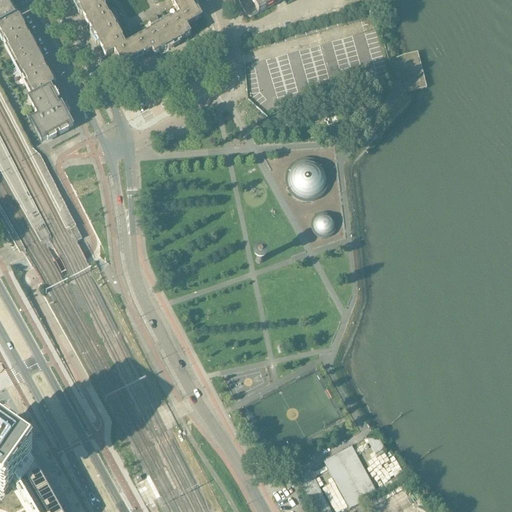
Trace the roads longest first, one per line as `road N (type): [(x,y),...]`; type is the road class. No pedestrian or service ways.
road 1 (unclassified): [(255,493),(196,401),(135,277)]
road 2 (residential): [(126,146),(226,91),(229,48),(215,0)]
road 3 (secondary): [(123,511),(40,361)]
road 4 (residential): [(26,0),(107,149)]
road 5 (residential): [(126,146),(114,105),(56,0)]
road 6 (secondary): [(23,370),(97,511)]
road 7 (residential): [(135,277),(126,146)]
road 8 (residential): [(107,149),(135,277)]
